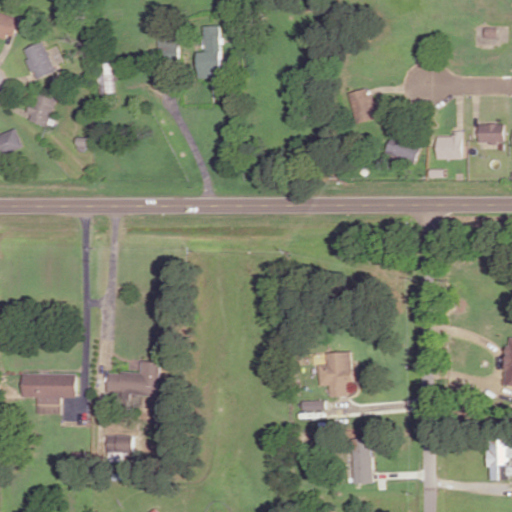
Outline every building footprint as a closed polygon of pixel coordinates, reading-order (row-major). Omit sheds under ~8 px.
[(0,34),(16,37),(20,15),(0,11),(0,34)] [(200,51),(201,77),(224,76),(223,24),(205,25),(206,50),(200,51)] [(180,58),(181,35),(161,34),(160,57),(180,58)] [(39,81),(58,72),(44,40),(25,49),(39,81)] [(105,63),(104,93),(115,93),(115,63),(105,63)] [(371,94),(369,87),(352,92),(361,121),(382,114),(375,92),(371,94)] [(29,119),(50,125),(58,97),(41,91),(37,103),(34,102),(29,119)] [(481,142),(506,142),(506,123),(481,123),(481,142)] [(0,155),(25,147),(19,127),(0,133),(0,159),(1,159),(0,155)] [(458,129),(458,133),(455,133),(455,135),(441,134),(441,156),(466,156),(467,129),(458,129)] [(396,133),(390,149),(419,160),(426,141),(403,133),(402,136),(396,133)] [(363,170),(368,173),(372,166),(368,163),(363,170)] [(328,351),(329,361),(324,361),(325,382),(332,382),(333,393),(351,392),(350,380),(358,379),(355,349),(328,351)] [(161,395),(163,361),(143,360),(142,372),(110,371),(109,391),(122,392),(122,399),(132,400),(132,393),(161,395)] [(25,396),(39,396),(39,412),(63,413),(64,396),(80,396),(80,373),(25,372),(25,396)] [(306,398),(306,406),(329,405),(329,397),(306,398)] [(136,435),(109,434),(109,451),(135,451),(136,435)] [(487,448),(491,448),(491,437),(509,437),(509,477),(490,477),(490,463),(487,463),(487,448)] [(362,441),(363,483),(380,483),(379,440),(362,441)]
